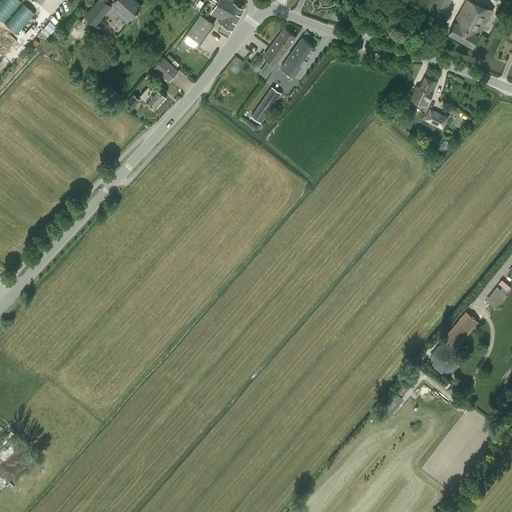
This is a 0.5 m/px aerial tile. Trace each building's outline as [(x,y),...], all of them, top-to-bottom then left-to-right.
[(3,0),(0,4),(0,17),(4,21),(23,1),(22,0),(3,0)] [(98,0),(89,11),(85,16),(94,24),(99,18),(110,6),(103,0),(98,0)] [(127,23),(130,18),(141,6),(133,0),(115,0),(113,3),(118,7),(114,12),(127,23)] [(216,4),(213,9),(223,15),(219,23),(221,24),(218,31),(228,36),(233,28),(244,8),(229,0),(218,0),(217,1),(216,4)] [(430,0),(427,7),(441,15),(449,0),(430,0)] [(472,46),(494,10),(469,0),(466,0),(448,32),(472,46)] [(18,34),(38,14),(26,3),(6,23),(18,34)] [(199,43),(213,23),(200,14),(186,34),(199,43)] [(51,35),(57,28),(50,22),(44,29),(42,28),(38,36),(46,40),(50,33),(51,35)] [(284,27),(264,55),(276,64),(296,36),(284,27)] [(302,66),(315,47),(302,38),(289,56),(281,67),(294,76),(302,66)] [(39,43),(35,40),(31,45),(35,48),(39,43)] [(169,80),(179,70),(175,67),(171,63),(163,56),(154,67),(169,80)] [(416,85),(410,98),(425,106),(437,82),(425,76),(419,87),(416,85)] [(155,107),(166,95),(151,83),(141,95),(155,107)] [(271,86),(251,115),(261,122),(281,93),(271,86)] [(133,107),(140,99),(134,94),(127,101),(133,107)] [(429,116),(427,121),(442,128),(445,123),(442,122),(445,116),(430,109),(428,115),(429,116)] [(434,135),(429,141),(435,146),(440,140),(434,135)] [(496,307),(508,296),(499,286),(487,298),(496,307)] [(479,322),(465,311),(444,337),(457,348),(479,322)] [(438,344),(430,354),(432,367),(441,373),(452,372),(460,363),(458,351),(450,343),(438,344)] [(396,389),(403,395),(415,380),(408,375),(396,389)] [(455,396),(459,391),(451,386),(448,390),(455,396)] [(394,391),(382,406),(390,412),(402,398),(394,391)]
